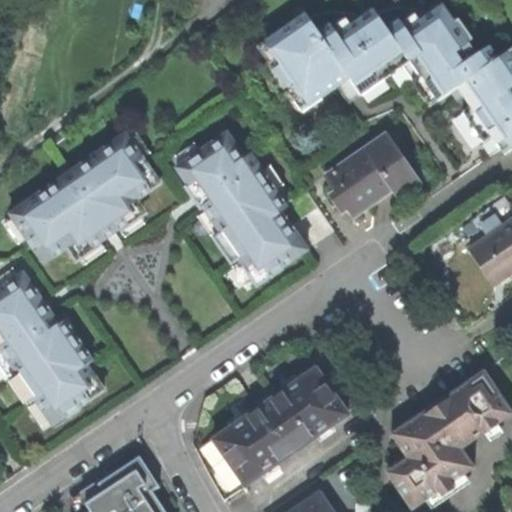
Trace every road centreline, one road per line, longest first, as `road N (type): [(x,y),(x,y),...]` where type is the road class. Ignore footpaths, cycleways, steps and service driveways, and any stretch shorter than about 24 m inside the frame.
road 1 (residential): [(154,408),(346,272),(419,382)]
road 2 (residential): [(8,511),(154,408)]
